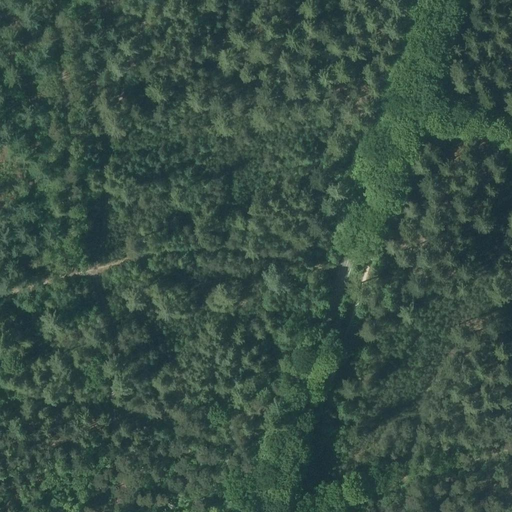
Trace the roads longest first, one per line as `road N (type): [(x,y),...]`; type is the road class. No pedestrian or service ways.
road 1 (tertiary): [(265,511),(437,0)]
road 2 (unknown): [(123,511),(124,457),(104,386),(106,329),(85,293),(102,229),(120,74),(154,0)]
road 3 (track): [(113,511),(122,483),(209,394),(252,315),(239,242)]
road 4 (track): [(58,272),(66,182),(51,0)]
road 5 (track): [(239,242),(157,239),(58,272)]
